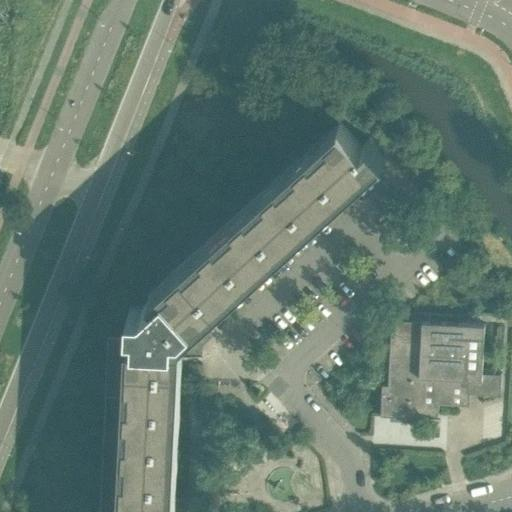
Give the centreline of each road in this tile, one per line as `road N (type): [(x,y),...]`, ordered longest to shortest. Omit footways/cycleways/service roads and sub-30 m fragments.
road 1 (tertiary): [(0,431),(173,0)]
road 2 (tertiary): [(122,0),(0,302)]
road 3 (residential): [(359,511),(349,460),(278,375)]
